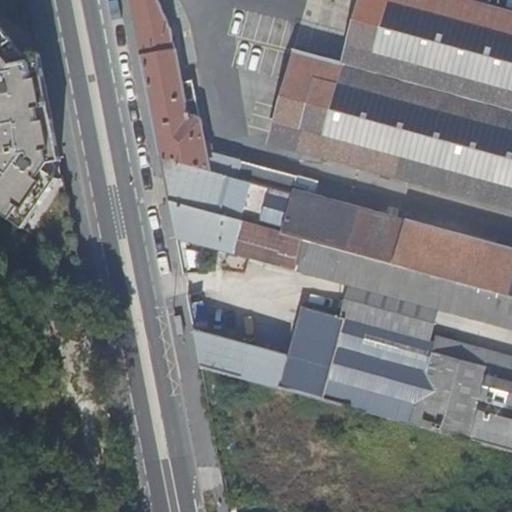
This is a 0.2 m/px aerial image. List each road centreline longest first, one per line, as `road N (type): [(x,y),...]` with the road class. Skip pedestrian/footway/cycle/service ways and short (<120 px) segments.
road 1 (primary): [(188,511),(129,209)]
road 2 (primary): [(106,214),(162,511)]
road 3 (primary): [(64,0),(106,214)]
road 4 (primary): [(129,209),(89,0)]
